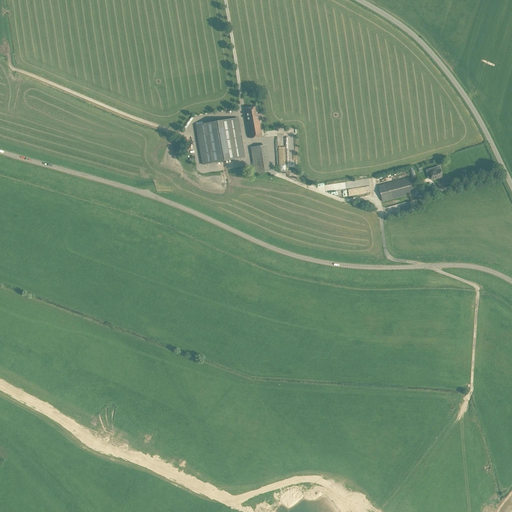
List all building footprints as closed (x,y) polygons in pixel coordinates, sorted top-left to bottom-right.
[(250,138),(262,136),(259,120),(258,120),(256,107),(246,109),(248,122),(247,122),(250,138)] [(245,157),(238,118),(196,125),(203,165),(245,157)] [(264,145),(251,147),(255,174),(268,172),(264,145)] [(432,179),(442,177),(440,169),(430,172),(432,179)] [(383,201),(415,193),(411,177),(379,186),(383,201)] [(348,196),(371,193),(370,186),(348,189),(347,182),(336,184),(336,190),(347,188),(348,196)] [(407,202),(409,209),(418,206),(415,199),(407,202)]
